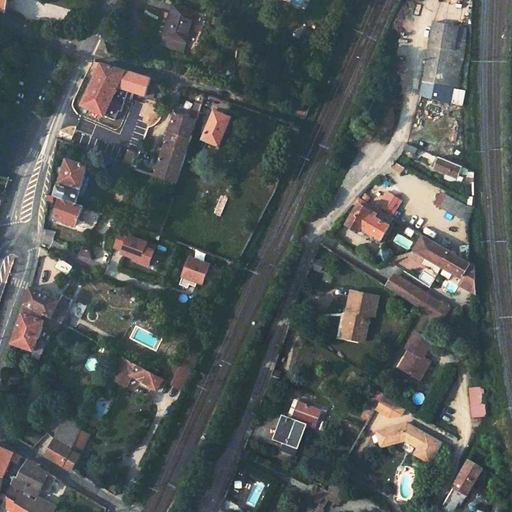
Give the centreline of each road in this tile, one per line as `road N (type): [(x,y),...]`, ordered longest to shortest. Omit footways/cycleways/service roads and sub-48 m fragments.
road 1 (residential): [(213,511),(313,243),(391,159),(407,127),(434,0)]
road 2 (residential): [(297,124),(85,51)]
road 3 (tertiary): [(127,511),(0,435)]
road 4 (unknown): [(434,511),(465,442),(462,371)]
